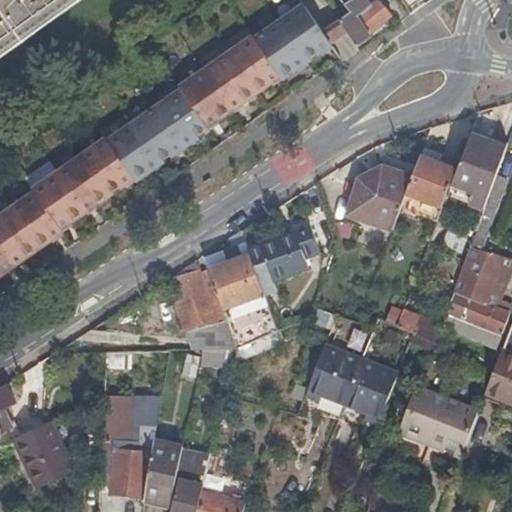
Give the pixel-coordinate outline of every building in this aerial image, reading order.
[(0,0),(0,59),(82,0),(0,0)] [(364,0),(337,0),(349,14),(338,22),(346,34),(355,49),(371,39),(368,35),(393,15),(379,0),(378,0),(369,7),(364,0)] [(0,273),(2,272),(12,265),(22,258),(50,239),(60,232),(61,231),(60,228),(70,222),(84,212),(94,205),(123,185),(133,178),(135,180),(150,170),(159,163),(174,153),(184,146),(194,139),(209,129),(207,127),(217,120),(231,110),(241,103),(270,83),(280,76),(282,78),(297,68),(307,61),(320,52),(330,45),(331,44),(323,33),(305,6),(255,40),(254,38),(229,54),(181,88),(182,91),(108,142),(107,140),(33,190),(35,193),(0,216),(0,273)] [(338,22),(323,33),(331,44),(346,34),(338,22)] [(332,49),(330,45),(320,52),(323,56),(332,49)] [(309,65),(307,61),(297,68),(300,72),(309,65)] [(280,76),(270,83),(273,87),(283,80),(282,78),(280,76)] [(86,90),(77,96),(83,105),(92,99),(86,90)] [(241,103),(231,110),(234,114),(244,107),(241,103)] [(217,120),(207,127),(209,129),(210,131),(220,124),(217,120)] [(492,137),(473,130),(450,190),(485,204),(496,176),(506,148),(490,142),(492,137)] [(194,139),(184,146),(187,150),(197,143),(194,139)] [(184,146),(174,153),(177,157),(187,150),(184,146)] [(443,154),(424,147),(412,177),(406,193),(441,207),(455,169),(440,163),(443,154)] [(162,167),(159,163),(150,170),(152,174),(162,167)] [(347,215),(392,230),(406,193),(412,177),(382,166),(358,179),(347,215)] [(506,179),(496,176),(445,313),(443,313),(438,326),(428,350),(445,356),(455,330),(456,330),(461,319),(500,335),(508,314),(485,305),(488,296),(494,298),(496,291),(501,293),(511,264),(511,262),(480,251),(506,179)] [(135,180),(133,178),(123,185),(126,189),(136,182),(135,180)] [(94,205),(84,212),(87,216),(97,209),(94,205)] [(293,230),(246,248),(248,254),(265,297),(276,292),(272,283),(308,270),(304,260),(319,254),(307,221),(292,227),(293,230)] [(70,222),(60,228),(61,231),(63,232),(73,226),(70,222)] [(60,232),(50,239),(53,243),(63,236),(60,232)] [(236,350),(278,331),(265,297),(248,254),(206,268),(207,269),(225,320),(236,350)] [(22,258),(12,265),(15,269),(25,262),(22,258)] [(12,265),(2,272),(5,276),(15,269),(12,265)] [(165,279),(185,334),(225,320),(207,269),(198,272),(197,269),(185,273),(183,267),(175,273),(165,279)] [(413,333),(419,319),(401,312),(396,327),(413,333)] [(438,326),(419,318),(419,319),(413,333),(409,343),(428,350),(438,326)] [(225,320),(185,334),(192,351),(202,351),(223,350),(236,350),(225,320)] [(307,390),(321,396),(344,405),(344,404),(362,357),(325,342),(307,390)] [(222,366),(223,350),(202,351),(201,364),(222,366)] [(126,368),(124,352),(107,354),(108,370),(126,368)] [(196,375),(200,355),(186,353),(182,373),(196,375)] [(511,357),(500,353),(484,393),(511,403),(511,357)] [(344,404),(366,413),(379,418),(398,370),(362,357),(344,404)] [(12,399),(5,384),(0,386),(0,436),(13,431),(0,405),(12,399)] [(477,411),(414,388),(398,431),(461,455),(477,411)] [(319,402),(321,396),(307,390),(305,396),(319,402)] [(130,398),(106,397),(104,440),(127,441),(128,435),(130,398)] [(379,418),(366,413),(363,419),(377,424),(379,418)] [(36,491),(75,472),(51,422),(12,441),(36,491)] [(133,454),(101,451),(100,471),(104,472),(103,475),(110,476),(108,495),(142,500),(155,428),(137,427),(133,454)] [(154,443),(144,500),(170,505),(180,448),(154,443)] [(209,458),(182,451),(171,505),(169,511),(195,511),(200,494),(206,470),(209,458)] [(224,460),(209,457),(209,458),(206,470),(221,473),(224,460)] [(195,511),(242,511),(244,505),(200,494),(195,511)]
